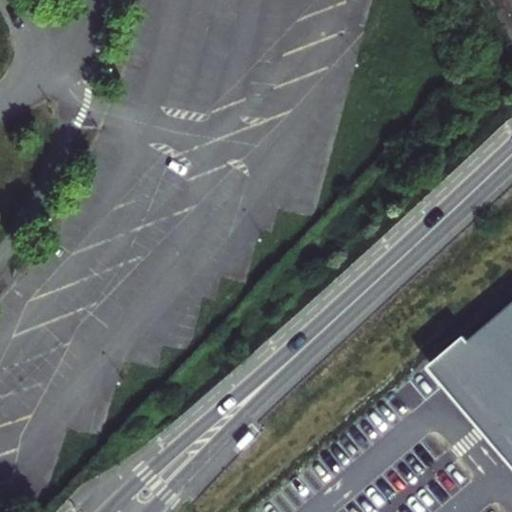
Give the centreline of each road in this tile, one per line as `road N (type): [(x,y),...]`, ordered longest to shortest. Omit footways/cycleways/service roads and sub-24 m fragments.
road 1 (secondary): [(380,272),(109,511)]
road 2 (secondary): [(152,511),(380,272)]
road 3 (secondary): [(380,272),(511,152)]
